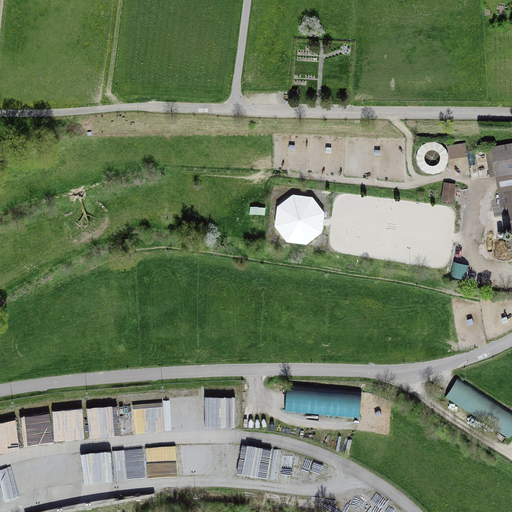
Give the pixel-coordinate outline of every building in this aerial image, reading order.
[(466,142),(448,144),(450,158),(460,157),(461,166),(469,165),(466,142)] [(497,176),(511,172),(511,142),(492,146),(497,176)] [(455,184),(444,183),(441,200),(452,201),(455,184)] [(511,187),(499,190),(502,205),(510,204),(511,215),(511,187)] [(323,198),(278,195),(275,236),(319,240),(323,198)] [(505,238),(508,239),(511,238),(511,235),(511,233),(511,232),(509,230),(506,230),(503,232),(503,235),(505,238)] [(511,411),(458,376),(445,395),(508,437),(511,431),(511,411)] [(360,416),(361,391),(286,387),(285,412),(360,416)] [(167,396),(168,426),(197,425),(196,395),(167,396)] [(235,395),(206,395),(206,426),(235,425),(235,395)] [(118,405),(88,405),(89,436),(119,435),(118,405)] [(51,411),(21,413),(23,443),(85,438),(82,406),(51,409),(51,411)] [(0,420),(0,451),(22,446),(15,417),(0,420)] [(213,444),(183,444),(184,474),(213,474),(213,444)] [(146,446),(147,476),(177,475),(176,445),(146,446)] [(115,479),(110,448),(80,453),(85,483),(115,479)]
